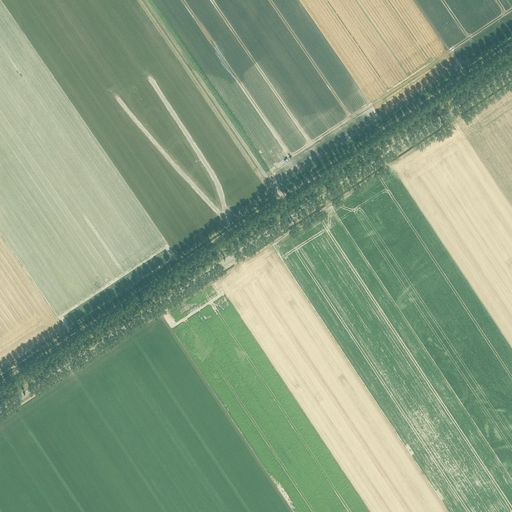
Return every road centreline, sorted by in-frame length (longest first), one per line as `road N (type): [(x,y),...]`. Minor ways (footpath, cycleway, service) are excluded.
road 1 (unclassified): [(0,412),(511,71)]
road 2 (track): [(145,0),(279,194),(403,144)]
